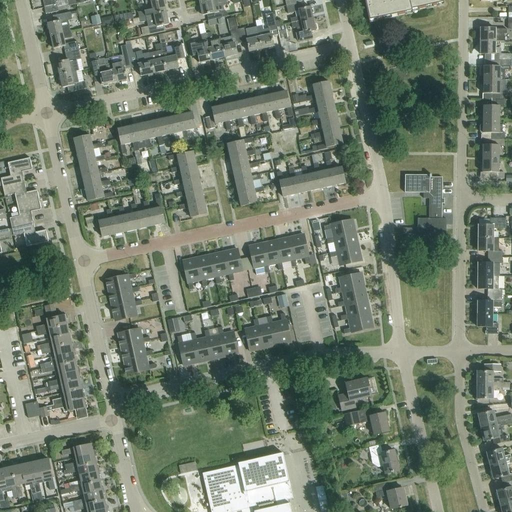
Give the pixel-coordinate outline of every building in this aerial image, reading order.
[(42,0),(46,15),(59,12),(56,2),(56,0),(42,0)] [(138,13),(139,18),(166,12),(163,0),(159,0),(158,0),(144,0),(146,4),(151,2),(152,9),(143,11),(144,12),(138,13)] [(226,0),(215,0),(200,3),(202,16),(219,13),(218,5),(228,3),(226,0)] [(442,0),(370,0),(365,1),(369,23),(413,13),(412,12),(444,5),(442,0)] [(312,8),(310,8),(310,7),(302,9),(301,3),(286,7),(287,14),(294,13),(296,18),(290,19),(291,24),(313,19),(312,14),(313,13),(312,8)] [(68,21),(72,20),(70,12),(57,15),(58,21),(48,24),(51,37),(70,32),(68,21)] [(166,12),(139,18),(140,23),(146,22),(149,35),(165,31),(164,26),(169,25),(166,12)] [(316,31),(315,31),(317,30),(316,25),(314,25),(313,19),(291,24),(292,29),(297,28),(298,33),(296,34),(298,41),(313,38),(312,32),(316,31)] [(267,24),(268,30),(263,31),(262,27),(257,28),(261,49),(274,46),(271,36),(278,35),(275,22),(267,24)] [(287,34),(285,26),(277,28),(279,36),(287,34)] [(257,32),(246,34),(245,28),(238,30),(241,43),(246,42),(248,52),(261,49),(257,28),(256,28),(257,32)] [(496,42),(504,42),(504,34),(506,34),(506,29),(481,29),(480,42),(496,42)] [(230,32),(231,37),(220,40),(224,58),(237,55),(235,45),(241,43),(238,30),(230,32)] [(65,44),(64,40),(71,38),(70,32),(51,37),(53,49),(64,47),(65,54),(79,51),(77,42),(65,44)] [(224,58),(220,40),(220,38),(212,39),(211,33),(206,34),(212,60),(224,58)] [(212,60),(206,34),(201,35),(202,42),(195,43),(194,42),(188,43),(191,57),(197,55),(199,63),(212,60)] [(500,49),(496,48),(496,42),(480,42),(480,55),(496,55),(496,54),(500,54),(500,61),(511,61),(511,55),(500,54),(500,49)] [(166,71),(178,68),(177,60),(183,58),(180,45),(173,46),(174,51),(167,52),(165,43),(160,44),(166,71)] [(153,74),(166,71),(160,44),(154,45),(156,52),(161,51),(163,59),(157,60),(156,55),(149,57),(153,74)] [(149,57),(148,53),(142,55),(141,51),(133,53),(131,45),(126,46),(127,55),(130,68),(138,67),(140,77),(153,74),(149,57)] [(125,70),(130,68),(127,55),(126,46),(120,47),(122,56),(120,56),(121,62),(110,64),(112,71),(114,83),(127,80),(125,70)] [(76,72),(79,71),(77,61),(81,60),(79,51),(65,54),(66,58),(67,61),(57,63),(59,76),(76,72)] [(99,67),(98,61),(90,63),(93,77),(99,75),(101,85),(114,83),(112,71),(110,64),(109,59),(104,60),(105,65),(99,67)] [(481,68),(481,74),(482,75),(484,75),(484,80),(504,81),(504,71),(510,71),(510,67),(511,67),(511,61),(492,61),(492,67),(484,67),(482,67),(481,68)] [(78,83),(76,72),(59,76),(62,88),(67,87),(69,93),(87,89),(85,81),(78,83)] [(505,81),(500,81),(484,80),(484,95),(491,95),(491,100),(505,100),(505,81)] [(316,98),(332,94),(329,82),(313,85),(315,95),(307,97),(308,102),(316,100),(316,98)] [(286,92),(274,94),(277,110),(279,110),(287,108),(289,117),(293,116),(291,107),(290,108),(286,92)] [(281,119),(279,110),(277,110),(274,94),(261,97),(265,113),(267,113),(274,111),(276,120),(281,119)] [(334,107),(332,94),(316,98),(316,100),(318,108),(309,110),(310,114),(319,112),(319,110),(334,107)] [(269,122),(267,113),(265,113),(261,97),(249,100),(252,116),(254,115),(262,114),(264,123),(269,122)] [(256,124),(254,115),(252,116),(249,100),(236,103),(240,119),(242,118),(250,117),(252,125),(256,124)] [(505,107),(505,100),(491,100),(491,106),(483,106),(483,120),(500,120),(500,107),(505,107)] [(244,127),(242,118),(240,119),(236,103),(224,105),(228,122),(229,121),(238,119),(240,128),(244,127)] [(231,130),(229,121),(228,122),(224,105),(211,108),(215,124),(224,122),(226,131),(231,130)] [(337,119),(334,107),(319,110),(319,112),(321,120),(312,122),(313,127),(322,125),(321,123),(337,119)] [(192,113),(180,116),(184,132),(182,132),(183,140),(188,139),(186,131),(196,129),(192,113)] [(184,132),(180,116),(168,118),(171,135),(169,135),(171,143),(176,142),(174,134),(182,132),(184,132)] [(208,130),(214,129),(212,117),(205,119),(208,130)] [(171,135),(168,118),(155,121),(159,137),(157,138),(159,146),(163,145),(161,137),(169,135),(171,135)] [(283,132),(295,129),(293,119),(288,120),(289,125),(282,127),(283,132)] [(340,132),(337,119),(321,123),(322,125),(324,132),(315,134),(316,139),(324,137),(324,135),(340,132)] [(482,134),(483,134),(491,134),(491,139),(505,140),(505,134),(502,134),(502,126),(499,126),(500,120),(483,120),(483,126),(482,126),(481,127),(481,133),(482,134)] [(159,137),(155,121),(143,124),(146,140),(145,141),(146,148),(147,149),(151,148),(149,140),(157,138),(159,137)] [(143,124),(130,127),(134,143),(132,143),(134,152),(139,150),(146,148),(145,141),(146,140),(143,124)] [(134,143),(130,127),(118,129),(122,146),(120,146),(122,154),(127,153),(125,145),(132,143),(134,143)] [(343,145),(340,132),(324,135),(324,137),(326,145),(317,147),(318,151),(328,149),(327,148),(343,145)] [(74,139),(77,152),(93,148),(93,150),(102,148),(101,143),(92,145),(90,136),(74,139)] [(227,145),(230,157),(246,154),(246,152),(244,145),(253,143),(252,138),(243,140),(243,141),(227,145)] [(505,146),(505,140),(491,139),(491,146),(483,146),(483,159),(499,159),(499,146),(505,146)] [(77,152),(80,164),(95,160),(96,162),(105,160),(104,156),(95,158),(93,150),(93,148),(77,152)] [(230,157),(233,170),(249,166),(248,165),(247,157),(255,155),(254,150),(246,152),(246,154),(230,157)] [(179,168),(196,165),(193,152),(177,156),(177,155),(168,157),(169,161),(177,159),(179,167),(179,168)] [(1,179),(3,188),(24,183),(22,173),(32,170),(30,158),(8,163),(10,177),(1,179)] [(498,173),(499,159),(483,159),(482,173),(490,174),(490,180),(504,180),(504,173),(498,173)] [(80,164),(83,176),(98,173),(99,175),(108,173),(107,168),(98,170),(96,162),(95,160),(80,164)] [(329,170),(333,186),(345,184),(341,168),(332,170),(330,161),(326,162),(328,170),(329,170)] [(233,170),(235,182),(251,178),(251,177),(249,169),(258,167),(257,163),(248,165),(249,166),(233,170)] [(320,189),(333,186),(329,170),(328,170),(320,172),(318,164),(313,165),(315,173),(317,173),(320,189)] [(198,177),(196,165),(179,168),(179,167),(171,169),(171,174),(180,172),(182,180),(182,181),(198,177)] [(308,192),(320,189),(317,173),(315,173),(307,175),(305,166),(301,167),(303,176),(304,176),(308,192)] [(295,195),(308,192),(304,176),(303,176),(295,178),(293,169),(289,170),(291,179),(292,179),(295,195)] [(283,197),(295,195),(292,179),(291,179),(283,181),(281,172),(276,173),(278,182),(279,182),(283,197)] [(83,176),(85,189),(101,185),(102,187),(111,185),(110,180),(100,183),(99,175),(98,173),(83,176)] [(235,182),(238,194),(254,191),(254,189),(252,182),(261,180),(260,175),(251,177),(251,178),(235,182)] [(440,219),(441,205),(444,205),(444,200),(441,200),(441,184),(442,184),(442,178),(431,178),(431,175),(429,175),(429,176),(405,175),(404,193),(423,193),(423,199),(429,199),(429,219),(440,219)] [(201,190),(198,177),(182,181),(182,180),(173,181),(174,186),(183,184),(185,192),(185,193),(201,190)] [(14,194),(17,205),(39,200),(37,191),(26,193),(24,183),(3,188),(4,197),(14,194)] [(103,194),(102,187),(101,185),(85,189),(88,201),(104,197),(104,199),(113,197),(112,192),(103,194)] [(254,191),(238,194),(241,207),(257,203),(255,194),(264,192),(263,187),(254,189),(254,191)] [(204,202),(201,190),(185,193),(185,192),(176,194),(177,198),(186,196),(187,204),(188,206),(204,202)] [(149,210),(152,227),(165,224),(161,208),(162,208),(160,199),(155,200),(157,209),(149,210)] [(9,219),(11,228),(33,223),(31,213),(41,210),(39,200),(17,205),(19,216),(9,219)] [(136,213),(140,230),(152,227),(149,210),(147,202),(143,203),(145,211),(137,213),(136,213)] [(207,215),(204,202),(188,206),(187,204),(179,206),(180,211),(188,209),(190,218),(207,215)] [(89,206),(91,212),(99,210),(97,204),(89,206)] [(124,216),(127,232),(140,230),(136,213),(137,213),(135,204),(131,205),(133,214),(125,216),(124,216)] [(111,219),(115,235),(127,232),(124,216),(125,216),(123,207),(118,208),(120,216),(112,218),(111,219)] [(103,238),(115,235),(111,219),(112,218),(110,209),(106,210),(108,219),(99,222),(103,238)] [(426,237),(446,238),(446,220),(440,219),(429,219),(417,219),(416,238),(426,238),(426,237)] [(478,226),(478,240),(493,240),(493,230),(493,229),(499,229),(505,229),(506,219),(490,219),(490,220),(490,227),(478,226)] [(331,230),(333,239),(355,234),(352,220),(323,227),(324,231),(331,230)] [(23,234),(26,247),(48,243),(46,230),(35,233),(33,223),(11,228),(13,236),(23,234)] [(0,253),(2,253),(0,244),(0,241),(11,239),(9,229),(0,231),(0,253)] [(355,234),(333,239),(326,240),(327,245),(334,243),(336,252),(358,247),(355,234)] [(290,238),(295,260),(304,258),(305,265),(310,264),(303,235),(290,238)] [(276,241),(281,263),(290,261),(292,268),(296,267),(295,260),(290,238),(276,241)] [(493,240),(478,240),(478,252),(487,253),(487,259),(502,259),(502,253),(499,253),(499,240),(493,240)] [(263,244),(268,266),(277,264),(278,271),(283,270),(281,263),(276,241),(263,244)] [(269,273),(268,266),(263,244),(249,247),(254,269),(263,267),(265,274),(269,273)] [(358,247),(336,252),(329,254),(330,258),(337,257),(340,266),(362,261),(358,247)] [(223,253),(228,275),(229,282),(234,281),(232,274),(242,272),(237,250),(223,253)] [(210,256),(214,278),(216,285),(220,284),(219,277),(228,275),(223,253),(210,256)] [(196,259),(201,281),(203,288),(207,287),(205,280),(214,278),(210,256),(196,259)] [(192,283),(201,281),(196,259),(183,262),(189,291),(194,290),(192,283)] [(501,265),(502,259),(487,259),(487,265),(478,265),(478,278),(492,278),(492,277),(492,270),(500,270),(500,265),(501,265)] [(106,280),(109,294),(131,289),(129,280),(136,278),(135,274),(106,280)] [(335,294),(342,293),(364,288),(361,274),(339,279),(341,288),(334,290),(335,294)] [(492,278),(478,278),(477,290),(487,291),(487,296),(501,296),(501,290),(499,290),(499,277),(492,277),(492,278)] [(138,287),(131,289),(109,294),(112,307),(134,302),(132,293),(139,292),(138,287)] [(345,306),(367,301),(364,288),(342,293),(344,302),(337,303),(338,308),(345,306)] [(260,289),(253,291),(254,297),(262,295),(260,289)] [(280,309),(288,307),(286,295),(277,297),(280,309)] [(477,302),(477,315),(492,315),(492,308),(501,308),(501,303),(501,296),(487,296),(487,302),(477,302)] [(134,302),(112,307),(115,321),(137,317),(135,307),(142,305),(141,301),(134,302)] [(348,320),(370,315),(367,301),(345,306),(347,315),(340,317),(341,321),(348,320)] [(46,318),(57,316),(54,305),(44,307),(46,318)] [(272,324),(277,346),(291,343),(284,314),(280,315),(281,322),(272,324)] [(37,332),(69,325),(67,315),(47,320),(48,325),(36,327),(37,332)] [(373,328),(370,315),(348,320),(350,329),(343,330),(344,335),(373,328)] [(477,328),(486,328),(485,335),(488,336),(498,336),(498,325),(492,325),(492,315),(477,315),(477,328)] [(259,327),(264,349),(277,346),(272,324),(271,317),(266,318),(268,325),(259,327)] [(180,331),(177,318),(167,320),(170,333),(180,331)] [(250,352),(264,349),(259,327),(257,320),(253,321),(255,328),(245,330),(250,352)] [(67,325),(37,332),(38,337),(47,335),(47,339),(71,334),(71,331),(69,331),(67,325)] [(217,328),(219,336),(224,358),(238,354),(233,332),(223,335),(222,328),(217,328)] [(118,334),(121,348),(143,343),(150,342),(149,337),(142,339),(140,329),(118,334)] [(205,338),(210,361),(224,358),(219,336),(210,338),(208,330),(204,331),(205,338)] [(192,341),(197,364),(210,361),(205,338),(196,340),(195,333),(190,334),(192,341)] [(48,344),(40,346),(41,350),(71,344),(70,338),(72,337),(71,334),(47,339),(48,344)] [(183,366),(197,364),(192,341),(183,343),(181,336),(177,337),(183,366)] [(143,343),(121,348),(124,362),(146,357),(153,355),(152,351),(145,352),(143,343)] [(41,350),(37,351),(38,356),(42,355),(54,353),(55,357),(75,352),(75,349),(73,349),(71,344),(41,350)] [(51,363),(44,364),(45,369),(75,362),(74,356),(76,355),(75,352),(55,357),(50,358),(51,363)] [(146,357),(124,362),(127,375),(156,369),(155,364),(148,366),(146,357)] [(75,362),(45,369),(46,373),(55,372),(56,376),(80,371),(79,367),(77,368),(75,362)] [(503,380),(493,380),(493,373),(500,372),(500,365),(484,366),(484,372),(476,372),(477,386),(496,386),(496,383),(503,383),(503,389),(509,389),(509,383),(503,383),(503,380)] [(57,381),(48,383),(50,387),(80,380),(78,374),(80,374),(80,371),(56,376),(57,381)] [(363,398),(371,396),(367,379),(346,384),(348,394),(338,396),(342,411),(355,407),(353,397),(362,395),(363,398)] [(80,380),(50,387),(51,392),(59,390),(60,394),(84,389),(83,386),(81,386),(80,380)] [(493,399),(493,391),(496,390),(496,388),(503,389),(503,383),(496,383),(496,386),(477,386),(477,400),(493,399)] [(61,399),(52,401),(53,405),(84,398),(82,393),(84,392),(84,389),(60,394),(61,399)] [(44,408),(39,409),(41,419),(49,417),(48,412),(55,410),(63,409),(64,413),(68,412),(88,408),(87,404),(85,405),(84,398),(53,405),(54,406),(44,408)] [(39,409),(37,402),(25,405),(28,419),(40,416),(39,409)] [(370,409),(357,412),(343,415),(346,426),(371,420),(374,434),(382,432),(383,434),(389,432),(388,431),(390,431),(386,412),(371,415),(370,409)] [(478,415),(481,428),(500,424),(500,421),(506,420),(507,425),(511,424),(511,421),(511,415),(495,419),(494,411),(478,415)] [(500,424),(481,428),(484,441),(492,439),(493,445),(509,442),(507,436),(502,437),(501,430),(503,430),(502,426),(507,425),(506,420),(500,421),(500,424)] [(92,444),(62,451),(63,456),(75,454),(76,458),(96,454),(95,450),(93,450),(92,444)] [(378,468),(384,467),(385,474),(399,471),(394,450),(382,452),(380,445),(369,447),(370,448),(369,448),(371,459),(372,464),(378,468)] [(510,455),(504,457),(502,449),(487,453),(490,466),(506,462),(509,461),(510,464),(511,463),(511,457),(511,458),(510,455)] [(292,511),(290,499),(294,498),(284,453),(239,463),(239,465),(203,473),(212,511),(292,511)] [(77,463),(65,465),(66,470),(96,463),(95,457),(96,457),(96,454),(76,458),(77,463)] [(42,459),(39,460),(44,483),(48,482),(50,491),(55,490),(48,459),(42,461),(42,459)] [(35,462),(29,464),(36,494),(41,493),(39,484),(44,483),(39,460),(35,461),(35,462)] [(180,466),(182,474),(197,470),(195,462),(180,466)] [(493,480),(501,478),(502,484),(511,480),(511,474),(509,475),(506,462),(490,466),(493,480)] [(23,463),(20,464),(26,487),(30,486),(32,495),(36,494),(29,464),(24,465),(23,463)] [(96,463),(66,470),(67,475),(79,472),(80,476),(100,472),(99,468),(97,469),(96,463)] [(17,466),(11,468),(18,498),(23,497),(21,485),(24,484),(25,487),(26,487),(20,464),(17,465),(17,466)] [(5,467),(2,468),(7,491),(12,490),(14,499),(18,498),(11,468),(5,469),(5,467)] [(81,481),(69,484),(70,489),(100,482),(99,475),(101,475),(100,472),(80,476),(81,481)] [(511,480),(502,484),(504,489),(496,491),(500,504),(511,501),(511,480)] [(100,482),(70,489),(71,493),(83,491),(84,495),(104,491),(103,487),(102,487),(100,482)] [(391,510),(407,506),(403,489),(390,491),(388,483),(374,486),(377,498),(388,496),(391,510)] [(312,488),(317,511),(326,511),(320,486),(312,488)] [(85,500),(73,502),(74,507),(104,500),(103,494),(105,493),(104,491),(84,495),(85,500)] [(104,500),(74,507),(75,511),(87,509),(88,511),(94,511),(108,509),(107,505),(106,506),(104,500)] [(511,511),(511,501),(500,504),(501,511),(511,511)]
